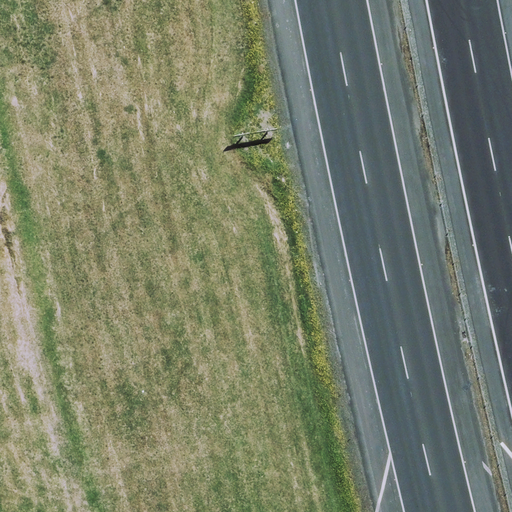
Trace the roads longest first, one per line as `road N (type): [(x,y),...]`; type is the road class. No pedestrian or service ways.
road 1 (motorway): [(475,511),(363,0)]
road 2 (motorway): [(473,0),(511,185)]
